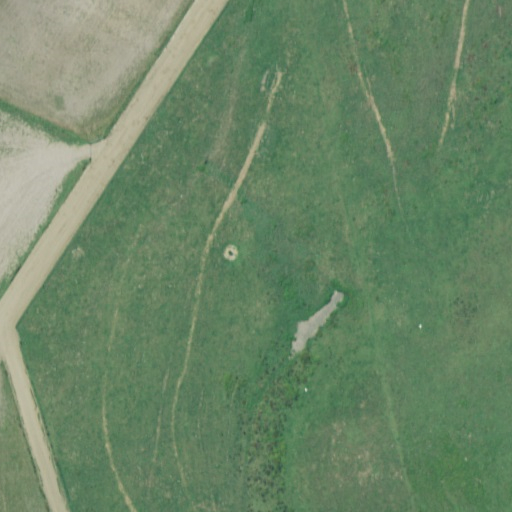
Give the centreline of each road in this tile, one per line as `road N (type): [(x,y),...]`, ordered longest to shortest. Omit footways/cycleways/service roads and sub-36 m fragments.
road 1 (track): [(0,320),(207,0)]
road 2 (track): [(53,511),(0,343)]
